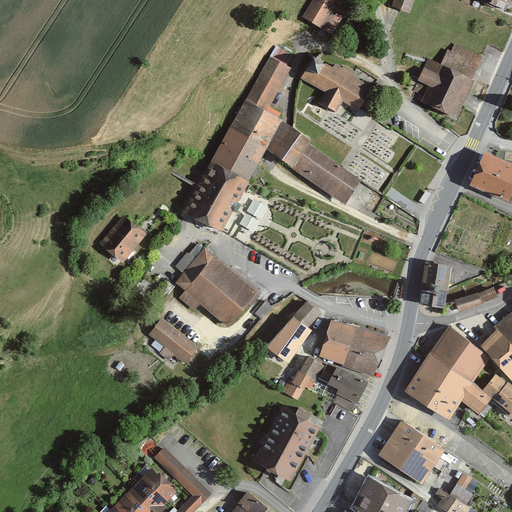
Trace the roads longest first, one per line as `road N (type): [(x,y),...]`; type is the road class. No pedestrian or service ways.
road 1 (residential): [(406,325),(367,320),(265,279),(193,233)]
road 2 (track): [(286,285),(228,332),(195,327),(170,307),(166,272),(182,243),(198,237)]
road 3 (secondary): [(406,325),(377,413),(318,511)]
road 4 (residential): [(467,156),(400,98),(375,0)]
road 5 (secondary): [(467,156),(424,246),(406,325)]
